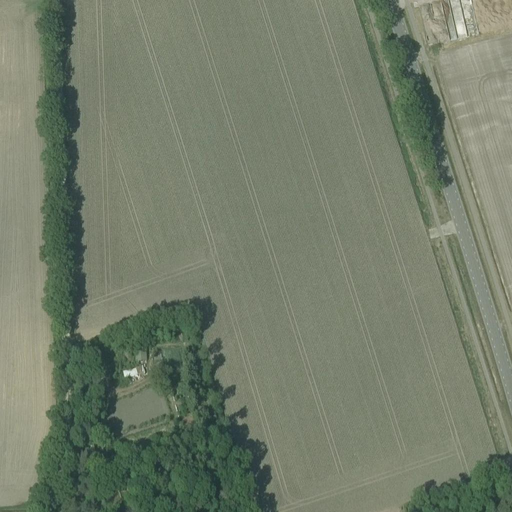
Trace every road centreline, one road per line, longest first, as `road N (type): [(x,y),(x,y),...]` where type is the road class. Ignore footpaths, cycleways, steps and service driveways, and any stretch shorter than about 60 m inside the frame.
road 1 (unknown): [(56,0),(71,404),(48,511)]
road 2 (tertiary): [(511,400),(390,0)]
